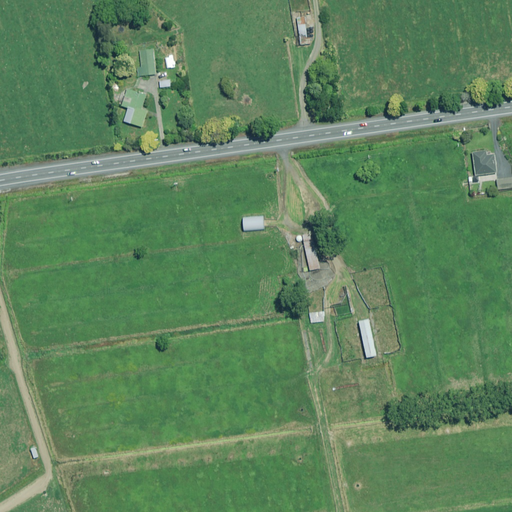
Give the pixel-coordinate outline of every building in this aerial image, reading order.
[(306,32),(304,17),(297,18),(299,33),(306,32)] [(156,74),(154,50),(140,51),(142,68),(137,68),(138,76),(156,74)] [(146,96),(127,90),(122,107),(128,108),(124,122),(143,127),(148,111),(142,109),(146,96)] [(487,156),(486,151),(472,153),(476,176),(497,173),(494,155),(487,156)] [(511,188),(511,178),(497,179),(498,190),(511,188)] [(265,230),(264,217),(244,218),(244,231),(265,230)] [(314,243),(304,245),(310,271),(320,269),(314,243)] [(348,314),(347,306),(335,308),(336,316),(348,314)] [(325,322),(324,312),(310,313),(311,323),(325,322)] [(377,356),(369,320),(359,322),(367,358),(377,356)]
